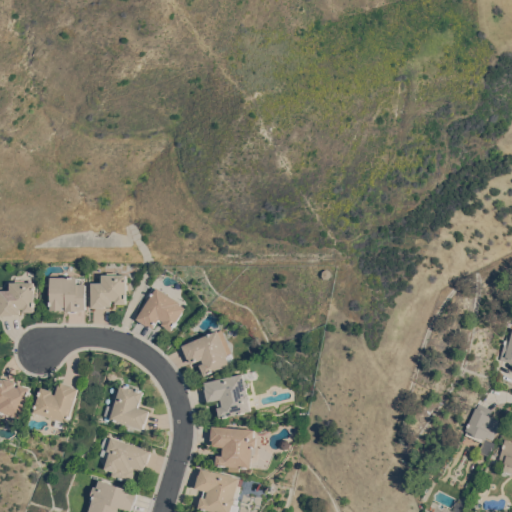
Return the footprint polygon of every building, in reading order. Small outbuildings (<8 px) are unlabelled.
[(329,268),(332,272),(331,275),(328,277),(324,277),(322,274),(323,270),(325,268),(329,268)] [(127,274),(127,303),(112,303),(112,305),(105,305),(105,307),(91,307),(91,282),(101,282),(101,274),(107,274),(107,272),(117,272),(117,274),(127,274)] [(86,309),(77,309),(77,312),(70,312),(70,310),(66,310),(66,308),(63,308),(63,309),(50,309),(50,276),(77,276),(77,283),(86,283),(86,309)] [(9,281),(35,281),(35,311),(24,311),(20,311),(20,314),(13,314),(13,315),(0,315),(0,289),(9,289),(9,281)] [(157,286),(180,301),(179,303),(186,307),(172,330),(158,321),(154,327),(149,324),(148,325),(137,318),(157,286)] [(192,363),(189,357),(188,358),(182,345),(217,329),(218,331),(221,329),(231,352),(228,354),(231,353),(234,358),(229,360),(230,364),(205,375),(200,364),(204,362),(202,359),(192,363)] [(511,362),(500,359),(507,335),(511,336),(511,333),(511,362)] [(116,371),(117,374),(116,378),(113,379),(109,378),(107,375),(109,370),(112,369),(116,371)] [(208,401),(205,388),(206,388),(204,382),(256,370),(258,378),(247,380),(248,386),(246,387),(247,392),(249,393),(249,397),(249,399),(251,410),(219,417),(217,407),(219,406),(217,399),(208,401)] [(0,377),(4,379),(4,378),(16,381),(15,386),(19,387),(20,384),(31,387),(22,417),(0,410),(0,377)] [(69,422),(66,421),(64,428),(55,425),(56,419),(54,419),(52,419),(50,416),(34,411),(42,386),(53,390),(52,393),(56,394),(60,381),(74,385),(74,386),(79,388),(69,422)] [(121,383),(144,391),(139,406),(150,410),(146,423),(145,422),(143,428),(110,418),(110,417),(103,415),(106,404),(113,407),(121,383)] [(495,442),(490,454),(479,449),(483,442),(466,434),(467,430),(465,429),(469,422),(464,419),(466,415),(471,417),(476,407),(477,407),(479,403),(493,409),(490,415),(502,421),(493,439),(487,437),(486,438),(495,442)] [(254,429),(254,437),(257,437),(255,454),(252,453),(251,467),(216,464),(217,454),(222,455),(223,446),(212,445),(213,439),(210,439),(211,425),(254,429)] [(110,436),(151,450),(150,453),(148,460),(146,464),(146,463),(144,469),(134,466),(133,469),(134,469),(130,482),(111,475),(112,471),(103,468),(107,457),(99,455),(101,447),(99,447),(103,436),(110,438),(110,436)] [(511,473),(503,471),(506,462),(505,462),(505,460),(499,458),(505,438),(511,439),(510,441),(511,441),(511,473)] [(243,479),(242,486),(241,485),(239,492),(237,492),(236,498),(239,499),(238,503),(235,503),(233,504),(240,505),(238,511),(219,511),(199,507),(202,496),(203,496),(205,490),(195,488),(199,473),(200,474),(201,467),(240,477),(240,478),(243,479)] [(137,491),(131,511),(120,507),(118,511),(87,511),(90,503),(87,501),(92,485),(95,486),(98,479),(137,491)] [(468,502),(463,511),(457,511),(453,510),(459,497),(468,502)]
